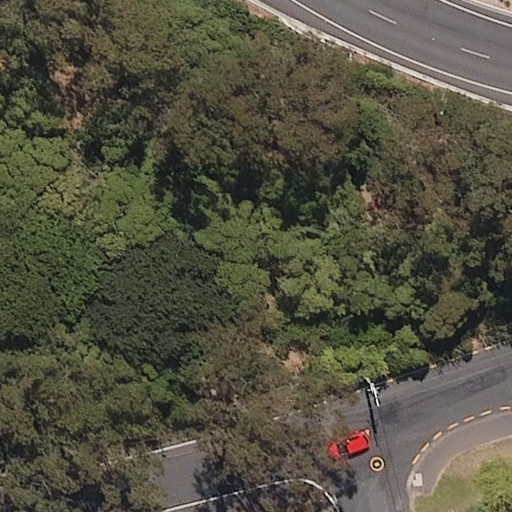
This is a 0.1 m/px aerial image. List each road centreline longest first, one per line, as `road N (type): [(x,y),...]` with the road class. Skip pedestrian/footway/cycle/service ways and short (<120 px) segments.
road 1 (secondary): [(23,511),(105,497),(359,424)]
road 2 (secondary): [(511,70),(344,0)]
road 3 (secondary): [(359,424),(511,374)]
